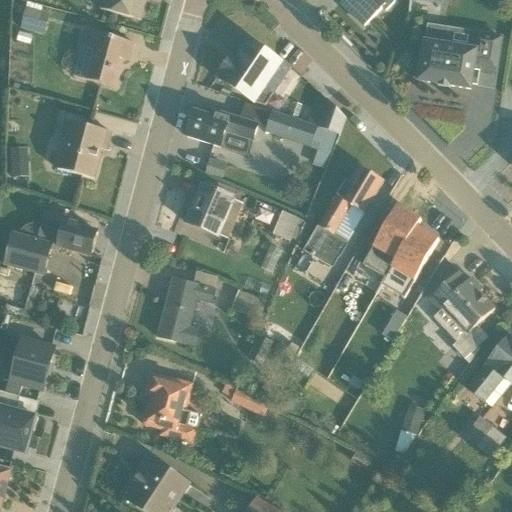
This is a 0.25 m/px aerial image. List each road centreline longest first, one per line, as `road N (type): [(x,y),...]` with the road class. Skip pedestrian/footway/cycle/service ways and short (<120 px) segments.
road 1 (residential): [(199,0),(60,511)]
road 2 (residential): [(263,0),(452,184),(511,255)]
